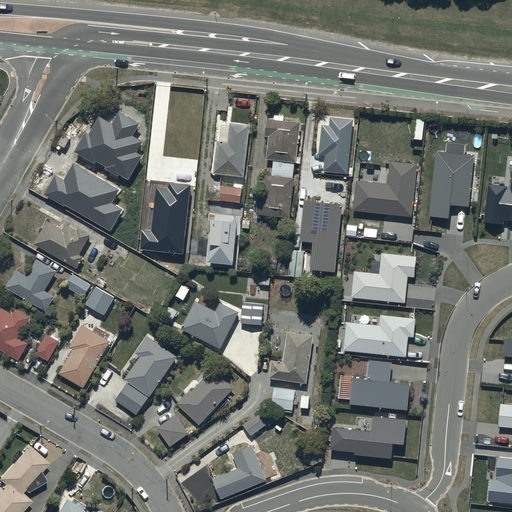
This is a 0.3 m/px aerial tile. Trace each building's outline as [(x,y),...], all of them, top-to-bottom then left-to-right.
[(140,123),(118,111),(111,123),(98,115),(88,132),(85,131),(73,152),(94,164),(95,161),(106,167),(105,168),(117,176),(119,174),(128,179),(141,156),(135,153),(142,142),(132,136),(140,123)] [(273,112),(273,116),(269,116),(267,134),(270,134),(268,156),(274,156),(273,172),(266,172),(264,193),(260,193),(258,212),(292,215),(296,175),(294,174),(296,159),(298,159),(302,119),(285,117),(285,113),(273,112)] [(354,117),(331,115),(331,123),(323,122),(321,152),(326,152),(325,169),(350,171),(354,117)] [(230,133),(219,132),(215,171),(246,174),(251,122),(231,120),(230,133)] [(469,204),(474,152),(464,151),(465,143),(447,141),(446,151),(436,150),(429,215),(449,216),(450,202),(469,204)] [(412,215),(417,163),(391,160),(389,183),(355,180),(352,209),(412,215)] [(119,189),(73,163),(63,180),(55,175),(43,194),(64,206),(65,205),(110,230),(122,209),(111,203),(119,189)] [(511,218),(511,165),(510,185),(487,183),(483,221),(503,223),(504,218),(511,218)] [(168,189),(156,187),(151,231),(142,230),(139,250),(182,255),(190,185),(169,183),(168,189)] [(242,188),(221,186),(220,200),(240,202),(242,188)] [(334,268),(340,204),(304,201),(300,239),(313,240),(310,265),(334,268)] [(64,227),(48,217),(35,240),(78,266),(86,253),(80,250),(92,231),(80,224),(78,228),(67,222),(64,227)] [(212,219),(208,262),(232,265),(236,222),(212,219)] [(304,250),(290,248),(287,275),(301,276),(304,250)] [(414,274),(416,254),(381,251),(379,272),(353,269),(350,297),(405,302),(408,274),(414,274)] [(57,268),(37,256),(27,274),(16,267),(6,284),(47,308),(55,294),(45,288),(57,268)] [(74,271),(67,284),(85,295),(92,282),(74,271)] [(104,312),(114,293),(96,282),(85,301),(104,312)] [(246,297),(244,318),(268,320),(270,299),(246,297)] [(215,309),(196,299),(182,325),(221,345),(239,310),(219,300),(215,309)] [(14,311),(0,302),(0,345),(21,357),(31,340),(21,334),(32,314),(17,306),(14,311)] [(413,336),(415,316),(380,312),(379,324),(346,321),(343,348),(405,354),(407,335),(413,336)] [(111,338),(83,322),(70,345),(74,347),(60,371),(84,385),(111,338)] [(315,332),(289,329),(285,359),(273,357),(271,376),(309,380),(315,332)] [(48,331),(36,351),(49,359),(61,339),(48,331)] [(137,350),(139,351),(124,372),(128,374),(126,376),(129,379),(115,399),(136,414),(179,354),(149,333),(137,350)] [(511,337),(505,337),(503,354),(511,354),(511,337)] [(408,407),(410,381),(389,379),(391,360),(369,358),(367,377),(352,376),(350,402),(408,407)] [(192,387),(179,401),(201,422),(236,386),(215,365),(193,388),(192,387)] [(297,388),(275,385),(272,405),(294,408),(297,388)] [(511,404),(501,403),(498,425),(511,426),(511,404)] [(260,411),(244,422),(258,443),(274,432),(260,411)] [(176,412),(157,426),(171,444),(190,430),(176,412)] [(404,442),(407,418),(372,414),(370,429),(333,424),(330,448),(391,455),(393,441),(404,442)] [(254,442),(233,450),(240,467),(215,477),(222,495),(267,477),(254,442)] [(51,461),(30,443),(0,477),(6,482),(0,489),(0,511),(21,511),(33,499),(24,491),(27,488),(28,491),(48,479),(43,470),(51,461)] [(511,457),(498,456),(495,479),(490,478),(488,500),(511,502),(511,457)] [(91,510),(67,496),(57,511),(108,511),(95,504),(91,510)]
